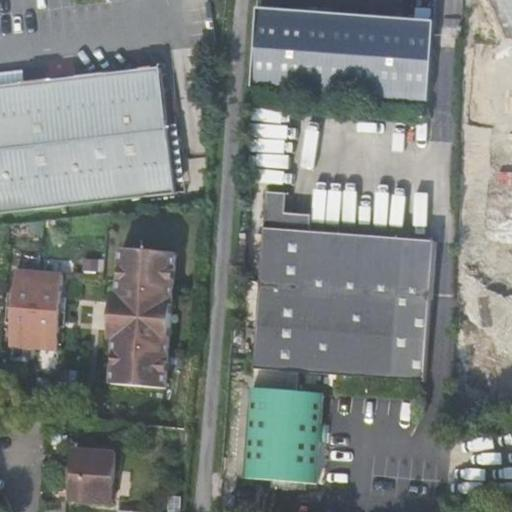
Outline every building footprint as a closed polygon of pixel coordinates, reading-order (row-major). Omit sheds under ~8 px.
[(319,92),(324,15),(260,11),(255,87),(319,92)] [(430,100),(436,24),(324,15),(319,92),(430,100)] [(164,66),(0,83),(0,211),(178,192),(164,66)] [(289,194),(269,194),(255,368),(421,380),(432,242),(312,234),(312,216),(289,215),(289,194)] [(142,384),(149,249),(124,247),(120,293),(113,293),(109,337),(116,337),(112,382),(142,384)] [(167,387),(178,251),(149,249),(142,384),(167,387)] [(65,271),(18,267),(16,296),(11,296),(9,313),(14,313),(12,343),(59,347),(61,318),(67,318),(68,301),(63,301),(65,271)] [(324,392),(253,387),(246,477),(316,483),(324,392)] [(118,447),(76,445),(75,465),(74,483),(73,499),(116,500),(118,447)]
